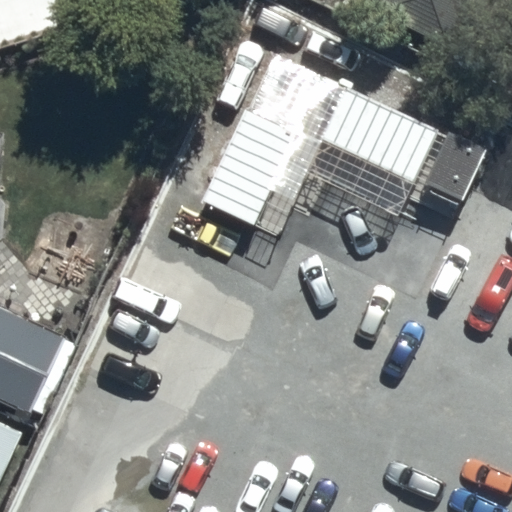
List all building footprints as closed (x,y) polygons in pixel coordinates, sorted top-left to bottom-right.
[(156,0),(67,0),(73,24),(157,2),(156,0)] [(381,0),(374,14),(462,59),(492,0),(381,0)] [(218,265),(246,278),(312,141),(285,127),(218,265)] [(0,408),(27,422),(65,342),(0,311),(0,408)] [(0,482),(21,438),(0,427),(0,482)]
